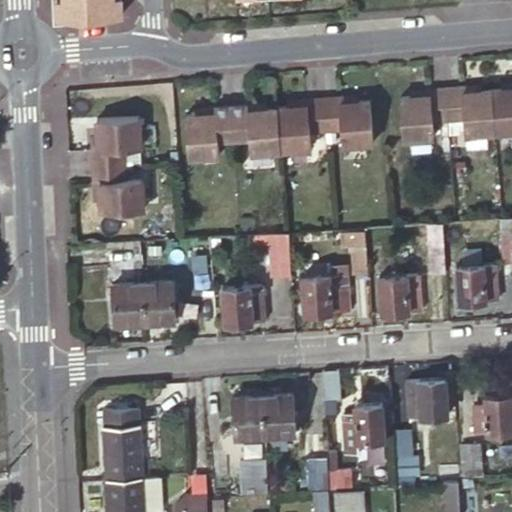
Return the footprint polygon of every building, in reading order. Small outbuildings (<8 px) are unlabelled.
[(55,0),(56,19),(120,16),(119,0),(55,0)] [(437,85),(439,118),(455,117),(456,133),(486,131),(484,88),(473,88),(464,89),(454,90),(454,84),(437,85)] [(402,94),(391,95),(393,138),(425,135),(424,119),(439,118),(437,85),(421,87),(421,92),(411,93),(402,94)] [(495,87),(484,88),(486,131),(511,128),(511,85),(505,86),(495,87)] [(315,96),(317,128),(332,127),(333,143),(365,140),(362,97),(350,98),(341,99),(332,100),(331,94),(315,96)] [(280,105),(269,106),(272,149),(303,146),(302,130),(317,128),(315,96),(299,97),(300,103),(290,104),(280,105)] [(222,104),(225,137),(240,135),(241,151),(272,149),(269,106),(258,106),(249,107),(239,108),(239,103),(222,104)] [(187,113),(176,114),(179,157),(210,154),(209,138),(225,137),(222,104),(206,106),(206,111),(196,112),(187,113)] [(95,148),(96,164),(129,162),(128,147),(143,146),(142,115),(99,117),(101,138),(101,148),(95,148)] [(129,162),(96,164),(97,179),(103,179),(103,189),(105,210),(147,208),(145,177),(129,178),(129,162)] [(511,216),(499,218),(502,260),(511,259),(511,216)] [(374,226),(364,226),(365,236),(375,235),(374,226)] [(363,229),(339,230),(340,243),(349,242),(351,272),(366,271),(363,229)] [(284,232),(265,233),(265,239),(269,275),(287,274),(284,232)] [(108,248),(75,250),(76,266),(109,264),(108,248)] [(494,260),(454,263),(458,300),(485,298),(484,288),(497,288),(494,260)] [(349,307),(344,261),(327,262),(328,272),(298,275),(302,311),(349,307)] [(416,271),(377,274),(380,311),(407,309),(407,301),(419,299),(416,271)] [(251,284),(210,287),(213,322),(254,319),(251,284)] [(171,289),(141,290),(143,321),(174,320),(171,289)] [(141,290),(110,292),(111,296),(113,317),(113,323),(143,321),(141,290)] [(98,298),(100,318),(113,317),(111,296),(98,298)] [(338,369),(321,370),(324,401),(340,400),(338,369)] [(444,377),(405,380),(408,416),(447,413),(444,377)] [(265,434),(294,432),(291,393),(262,394),(265,434)] [(511,393),(485,395),(486,404),(473,405),(475,432),(511,429),(511,393)] [(235,436),(265,434),(262,394),(232,396),(235,436)] [(380,401),(352,402),(353,412),(342,413),(345,451),(356,450),(355,438),(383,437),(380,401)] [(104,477),(143,474),(139,405),(99,408),(104,477)] [(482,443),(462,443),(462,472),(482,472),(482,443)] [(408,455),(393,456),(394,471),(395,485),(409,484),(408,455)] [(229,511),(269,511),(269,457),(245,457),(245,494),(229,495),(229,511)] [(329,469),(331,489),(350,488),(348,467),(329,469)] [(379,472),(380,486),(395,485),(394,471),(379,472)] [(106,511),(145,511),(143,474),(104,477),(106,511)] [(458,510),(456,481),(444,481),(446,511),(458,510)] [(363,511),(361,491),(335,492),(336,511),(363,511)] [(206,511),(205,494),(186,495),(186,510),(176,511),(206,511)]
